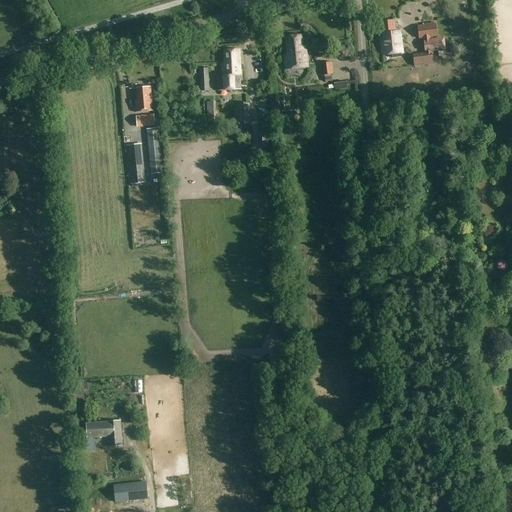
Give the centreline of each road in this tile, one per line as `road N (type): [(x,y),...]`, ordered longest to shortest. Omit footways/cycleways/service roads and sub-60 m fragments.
road 1 (unclassified): [(387,511),(357,0)]
road 2 (tertiary): [(0,83),(286,0)]
